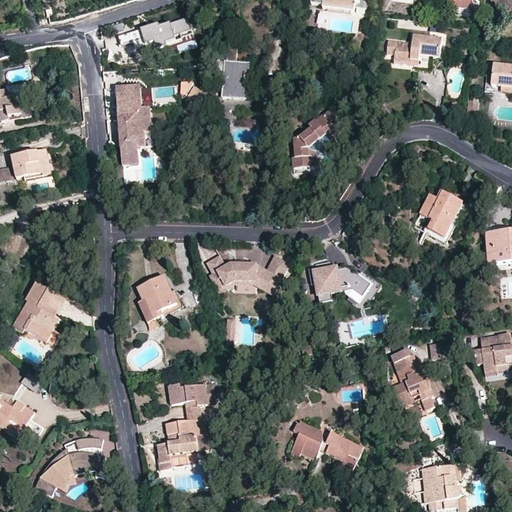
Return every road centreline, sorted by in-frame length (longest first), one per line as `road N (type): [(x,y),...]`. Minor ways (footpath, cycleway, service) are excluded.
road 1 (residential): [(511,176),(440,135),(415,132),(394,141),(346,212),(319,234),(105,232)]
road 2 (residential): [(105,232),(105,345),(136,511)]
road 3 (residential): [(82,27),(105,232)]
